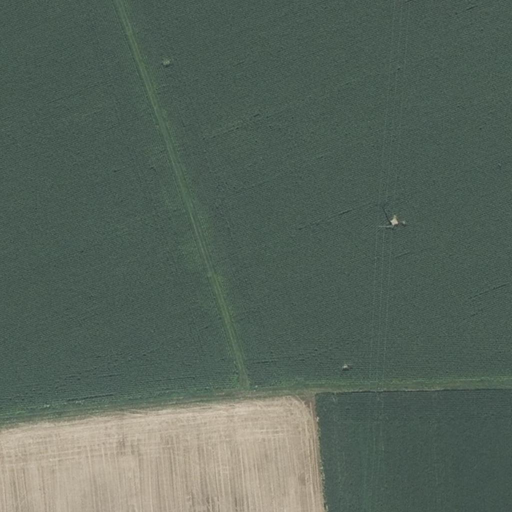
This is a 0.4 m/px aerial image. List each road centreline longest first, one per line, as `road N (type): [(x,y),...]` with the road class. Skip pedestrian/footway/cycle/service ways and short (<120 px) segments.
road 1 (track): [(252,393),(119,0)]
road 2 (track): [(252,393),(511,386)]
road 3 (track): [(0,420),(252,393)]
